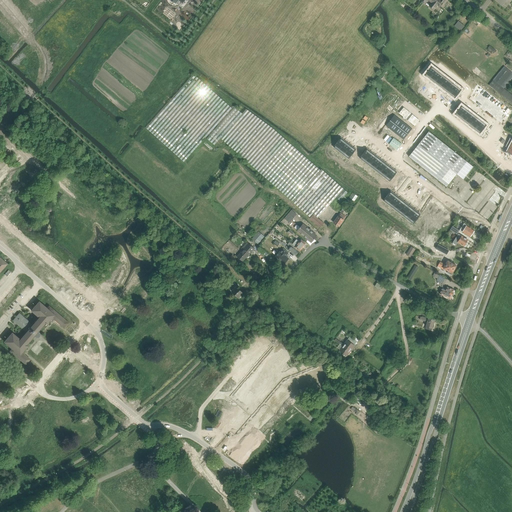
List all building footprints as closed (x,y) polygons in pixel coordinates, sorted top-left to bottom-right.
[(424,0),(422,2),(423,3),(425,3),(427,0),(431,3),(429,6),(434,10),(437,5),(440,7),(445,0),(424,0)] [(454,26),(460,31),(464,26),(458,21),(454,26)] [(432,66),(424,75),(425,75),(430,79),(436,70),(431,66),(432,66)] [(508,69),(504,66),(493,80),(496,83),(508,69)] [(493,80),(489,85),(500,94),(511,104),(511,96),(503,89),(500,87),(511,72),(508,69),(496,83),(493,80)] [(436,70),(430,79),(435,82),(441,74),(436,70)] [(511,77),(511,72),(500,87),(503,89),(506,86),(505,85),(511,77)] [(194,74),(146,128),(184,162),(206,137),(232,108),(194,74)] [(441,74),(435,82),(440,86),(446,78),(441,74)] [(446,78),(440,86),(445,90),(451,82),(446,78)] [(451,82),(445,90),(450,94),(456,86),(451,82)] [(456,86),(450,94),(455,98),(454,98),(454,99),(462,89),(461,89),(456,86)] [(459,108),(454,114),(455,114),(460,118),(466,109),(461,105),(462,105),(459,108)] [(232,108),(206,137),(214,145),(220,138),(242,113),(234,106),(232,108)] [(242,113),(220,138),(228,145),(238,153),(265,177),(292,201),(321,170),(312,162),(299,152),(273,128),(257,117),(246,109),(242,113)] [(466,109),(460,118),(465,122),(471,113),(466,109)] [(471,113),(465,122),(470,126),(476,117),(471,113)] [(395,115),(386,126),(389,129),(398,118),(395,115)] [(398,117),(389,128),(404,140),(412,129),(398,117)] [(476,117),(470,126),(475,129),(481,121),(476,117)] [(481,121),(475,129),(480,133),(479,134),(480,134),(487,124),(486,125),(481,121)] [(429,131),(409,156),(436,178),(447,187),(457,174),(467,161),(429,131)] [(341,137),(333,147),(334,147),(339,150),(345,142),(341,138),(341,137)] [(345,142),(339,150),(344,154),(350,146),(345,142)] [(350,146),(344,154),(349,158),(348,159),(349,159),(353,153),(354,152),(356,150),(356,149),(355,150),(350,146)] [(367,148),(359,158),(360,158),(365,161),(371,153),(367,149),(367,148)] [(371,153),(365,161),(370,165),(377,157),(371,153)] [(377,157),(370,165),(375,169),(382,161),(377,157)] [(382,161),(375,169),(380,173),(387,165),(382,161)] [(467,161),(457,174),(463,179),(468,173),(473,166),(467,161)] [(387,165),(380,173),(385,177),(392,168),(387,165)] [(392,168),(385,177),(390,181),(389,181),(390,181),(397,172),(396,172),(392,168)] [(297,196),(292,201),(311,217),(310,218),(321,227),(324,223),(317,217),(336,197),(340,200),(348,192),(343,188),(322,169),(321,170),(297,196)] [(390,191),(383,200),(384,200),(389,204),(395,195),(390,191),(391,191),(390,191)] [(358,196),(353,193),(347,200),(350,202),(353,204),(358,196)] [(396,195),(389,203),(394,207),(401,199),(396,195)] [(401,199),(394,207),(399,211),(406,203),(401,199)] [(406,203),(399,211),(404,215),(411,207),(406,203)] [(411,207),(404,215),(409,219),(416,211),(411,207)] [(416,211),(409,219),(414,223),(420,215),(416,211)] [(339,227),(344,220),(345,217),(340,214),(333,223),(339,227)] [(303,224),(300,227),(307,233),(307,234),(315,240),(317,236),(303,224)] [(464,224),(459,230),(460,231),(470,237),(471,236),(473,235),(473,233),(474,231),(471,229),(464,224)] [(297,225),(294,228),(298,230),(297,231),(312,243),(315,240),(307,234),(307,233),(300,227),(297,225)] [(258,231),(252,239),(258,244),(265,236),(258,231)] [(468,240),(459,234),(453,244),(456,245),(458,242),(464,246),(464,247),(465,246),(466,245),(467,243),(468,240)] [(282,242),(276,237),(275,238),(285,246),(286,244),(283,242),(282,242)] [(289,242),(300,251),(303,247),(304,247),(306,245),(301,240),(299,242),(296,240),(293,244),(290,242),(289,242)] [(249,254),(254,249),(247,242),(241,248),(243,250),(237,256),(243,261),(249,254)] [(300,251),(289,242),(287,244),(290,247),(289,249),(287,247),(286,248),(295,256),(298,252),(296,251),(298,249),(300,251)] [(411,246),(406,254),(410,257),(411,257),(412,258),(414,255),(412,254),(416,249),(411,246)] [(280,250),(275,256),(285,264),(289,258),(287,256),(289,253),(283,248),(281,251),(280,250)] [(457,265),(453,263),(452,262),(451,263),(447,261),(445,265),(440,262),(437,267),(440,269),(441,268),(444,270),(444,269),(448,271),(447,273),(451,275),(452,272),(453,273),(457,265)] [(410,280),(418,268),(415,266),(407,278),(410,280)] [(239,298),(243,294),(236,286),(232,291),(239,298)] [(454,295),(454,293),(453,292),(454,290),(447,287),(446,291),(442,289),(440,294),(444,296),(450,299),(451,298),(452,295),(454,295)] [(12,348),(10,351),(25,364),(30,359),(24,354),(24,353),(25,352),(23,351),(29,344),(27,343),(43,324),(45,326),(50,319),(52,320),(53,319),(64,328),(69,323),(49,306),(46,308),(39,301),(31,310),(39,317),(32,325),(19,313),(13,320),(26,332),(20,339),(12,333),(4,342),(12,348)] [(433,324),(435,320),(428,318),(428,319),(421,316),(420,319),(427,321),(425,328),(431,330),(432,327),(433,328),(434,325),(433,324)] [(261,335),(256,340),(263,346),(264,345),(267,342),(269,344),(270,342),(268,340),(268,341),(261,335)] [(336,338),(335,340),(342,346),(339,351),(347,356),(355,345),(347,340),(344,344),(336,338)] [(256,340),(252,345),(259,351),(260,350),(263,347),(264,348),(266,347),(264,345),(263,346),(256,340)] [(252,345),(248,349),(255,356),(256,355),(258,352),(260,353),(262,352),(260,350),(259,351),(252,345)] [(248,349),(244,354),(251,360),(252,360),(254,356),(256,358),(258,356),(256,355),(255,356),(248,349)] [(244,354),(240,359),(247,365),(247,364),(250,361),(252,363),(253,361),(252,360),(251,360),(244,354)] [(240,359),(236,364),(243,370),(243,369),(246,366),(248,367),(249,366),(247,364),(247,365),(240,359)] [(236,364),(232,369),(238,375),(239,374),(242,371),(244,372),(245,371),(243,369),(243,370),(236,364)] [(321,367),(315,369),(319,379),(325,377),(321,367)] [(232,369),(227,373),(234,380),(238,375),(240,377),(241,375),(239,374),(238,375),(232,369)] [(315,369),(310,372),(314,381),(314,382),(320,380),(319,379),(315,369)] [(310,372),(304,374),(308,384),(314,381),(310,372)] [(304,374),(299,376),(303,386),(308,384),(304,374)] [(299,376),(293,378),(297,388),(297,389),(303,387),(303,386),(299,376)] [(293,378),(286,381),(293,390),(297,388),(293,378)] [(286,381),(282,387),(289,393),(293,390),(286,381)] [(282,387),(278,391),(285,398),(289,393),(282,387)] [(278,391),(274,396),(281,403),(285,398),(278,391)] [(274,396),(270,400),(278,407),(281,403),(274,396)] [(227,400),(220,408),(225,413),(232,404),(227,400)] [(270,400),(266,405),(274,412),(278,407),(270,400)] [(232,404),(225,413),(230,417),(238,409),(232,404)] [(265,404),(261,409),(270,417),(275,412),(274,412),(266,405),(265,404)] [(261,409),(257,413),(258,414),(265,421),(266,422),(270,417),(261,409)] [(258,414),(254,419),(262,426),(265,421),(258,414)] [(254,419),(250,423),(258,430),(262,426),(254,419)] [(250,423),(246,428),(255,436),(259,432),(258,430),(250,423)] [(246,428),(242,432),(250,439),(252,441),(255,436),(246,428)] [(242,432),(238,437),(246,444),(250,439),(242,432)]
